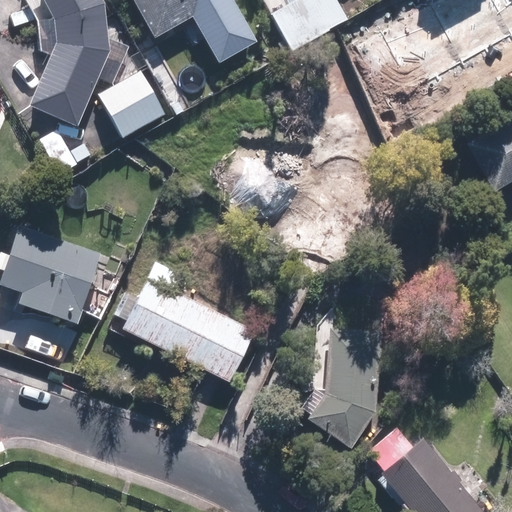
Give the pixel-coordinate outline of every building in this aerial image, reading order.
[(43,60),(19,112),(68,134),(92,82),(108,89),(125,51),(103,41),(99,8),(94,0),(14,0),(30,26),(34,57),(43,60)] [(119,0),(146,46),(224,0),(119,0)] [(282,56),(343,22),(330,0),(308,0),(264,24),(282,56)] [(452,56),(471,90),(511,67),(511,10),(497,19),(486,0),(432,0),(429,2),(458,53),(452,56)] [(378,13),(339,35),(368,88),(408,66),(378,13)] [(136,74),(91,98),(115,143),(160,119),(136,74)] [(511,103),(497,112),(503,123),(454,150),(482,200),(511,183),(511,103)] [(226,120),(222,196),(294,199),(319,215),(350,168),(321,150),(322,125),(226,120)] [(49,131),(45,133),(39,123),(28,129),(34,140),(30,142),(53,179),(72,168),(49,131)] [(93,258),(10,230),(0,258),(0,294),(12,299),(8,310),(68,331),(93,258)] [(415,233),(368,258),(387,294),(434,270),(415,233)] [(174,277),(147,264),(138,282),(166,295),(174,277)] [(137,284),(113,336),(222,387),(247,335),(137,284)] [(344,456),(370,417),(376,334),(321,330),(316,396),(309,391),(290,419),(344,456)] [(394,428),(352,462),(393,511),(470,511),(415,444),(410,448),(394,428)]
